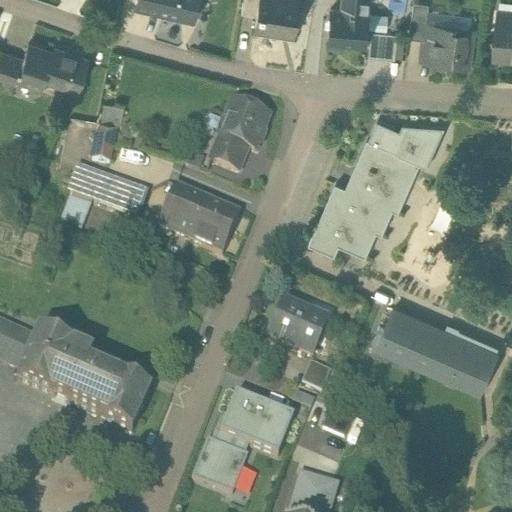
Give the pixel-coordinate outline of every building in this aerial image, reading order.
[(159,0),(158,11),(159,11),(159,10),(179,15),(194,19),(198,0),(159,0)] [(259,0),(243,0),(241,13),(256,15),(259,0)] [(298,0),(259,0),(256,15),(254,29),(292,35),(298,0)] [(341,0),(341,10),(330,9),(327,47),(342,48),(343,44),(364,46),(367,12),(366,12),(367,0),(341,0)] [(428,5),(413,3),(408,38),(423,40),(425,24),(428,5)] [(511,12),(498,11),(494,58),(511,60),(511,12)] [(367,12),(364,46),(369,46),(371,32),(382,33),(384,13),(367,12)] [(472,31),(425,24),(423,36),(434,38),(431,61),(467,66),(472,31)] [(369,46),(368,58),(394,60),(397,34),(382,33),(371,32),(369,46)] [(52,52),(28,44),(23,59),(16,80),(41,88),(44,79),(76,91),(87,59),(54,48),(52,52)] [(23,59),(0,51),(0,79),(15,85),(16,80),(23,59)] [(268,118),(233,103),(227,120),(221,123),(218,131),(220,137),(220,138),(221,138),(247,149),(254,152),(268,118)] [(369,140),(367,139),(346,187),(336,183),(310,244),(335,255),(339,245),(366,256),(377,232),(383,234),(393,209),(399,212),(420,163),(428,167),(446,127),(402,125),(400,130),(378,120),(369,140)] [(116,124),(99,122),(92,161),(109,164),(116,124)] [(247,149),(221,138),(211,161),(237,172),(247,149)] [(145,195),(76,170),(69,193),(137,218),(145,195)] [(240,214),(174,186),(158,228),(223,256),(240,214)] [(185,295),(168,288),(164,297),(181,305),(185,295)] [(327,324),(283,304),(267,339),(297,353),(298,351),(313,357),(327,324)] [(445,331),(393,308),(376,347),(481,393),(498,354),(496,353),(498,348),(458,330),(457,334),(446,329),(445,331)] [(93,357),(38,332),(35,339),(0,322),(0,345),(27,358),(16,382),(54,399),(54,398),(100,418),(100,419),(132,433),(150,391),(118,377),(118,379),(89,366),(93,357)] [(331,372),(310,363),(302,383),(322,392),(331,372)] [(207,440),(192,480),(232,496),(248,456),(246,455),(249,447),(278,458),(294,418),(235,395),(227,416),(222,415),(215,433),(218,434),(215,443),(207,440)] [(332,407),(322,429),(333,434),(342,412),(332,407)] [(353,416),(342,412),(333,434),(344,438),(353,416)] [(327,511),(335,487),(303,477),(292,511),(327,511)]
